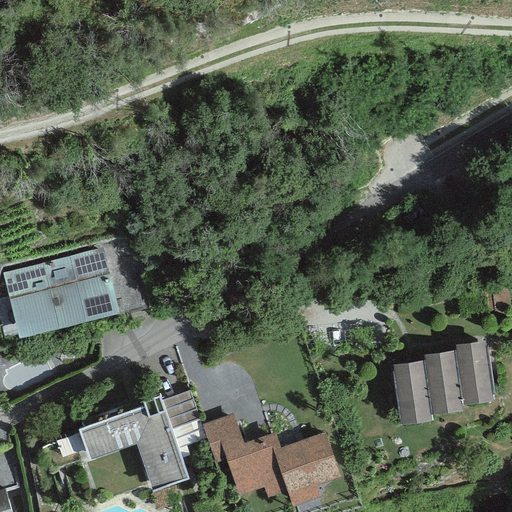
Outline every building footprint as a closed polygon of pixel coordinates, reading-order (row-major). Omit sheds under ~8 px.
[(49,261),(66,324),(118,310),(101,247),(49,261)] [(66,324),(49,261),(2,274),(19,336),(66,324)] [(484,339),(455,343),(455,348),(424,353),(425,358),(423,359),(393,363),(401,422),(432,418),(431,413),(462,408),(461,403),(492,399),(484,339)] [(144,403),(77,426),(88,458),(135,441),(152,489),(188,476),(181,456),(190,453),(186,445),(207,438),(202,424),(190,389),(162,399),(160,393),(143,399),(144,403)] [(233,412),(202,424),(207,438),(215,461),(226,458),(239,494),(264,485),(268,496),(287,489),(293,504),(320,495),(316,484),(340,476),(324,431),(280,447),(275,431),(244,442),(233,412)] [(0,487),(0,511),(11,511),(4,486),(0,487)]
